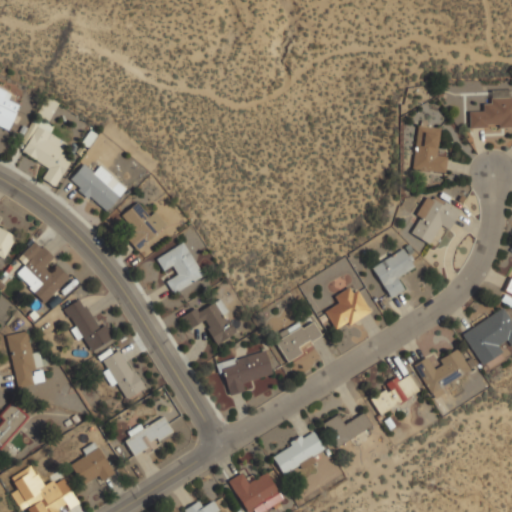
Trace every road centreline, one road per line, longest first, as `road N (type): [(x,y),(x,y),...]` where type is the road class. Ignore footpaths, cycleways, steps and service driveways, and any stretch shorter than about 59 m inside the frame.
road 1 (residential): [(491,170),(495,230),(481,274),(444,313),(223,447)]
road 2 (tertiary): [(0,176),(69,220),(119,279),(223,447)]
road 3 (tertiary): [(223,447),(120,511)]
